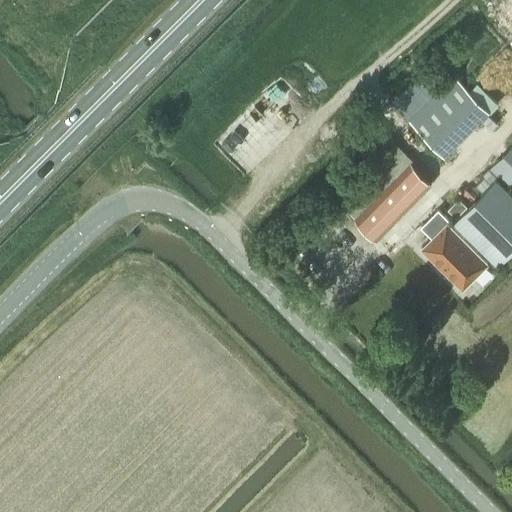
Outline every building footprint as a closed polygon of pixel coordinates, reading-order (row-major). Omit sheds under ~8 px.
[(454,74),(409,118),(409,120),(444,155),(490,109),(455,75),(454,74)] [(511,188),(511,144),(490,167),(511,188)] [(376,239),(432,183),(411,162),(383,190),(370,176),(342,204),(376,239)] [(497,263),(511,248),(511,193),(496,177),(454,220),(497,263)] [(433,236),(422,248),(463,288),(488,262),(447,222),(450,219),(438,208),(422,225),(433,236)]
